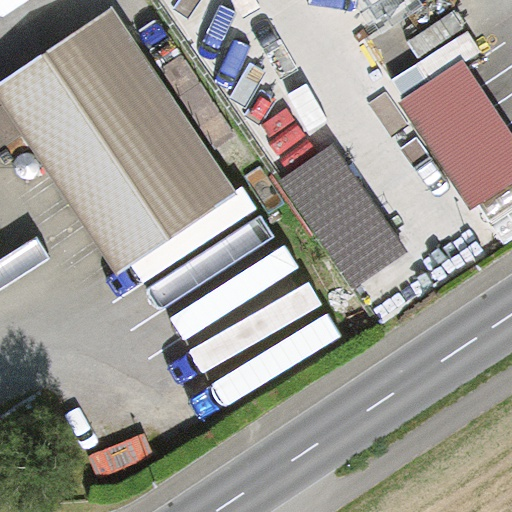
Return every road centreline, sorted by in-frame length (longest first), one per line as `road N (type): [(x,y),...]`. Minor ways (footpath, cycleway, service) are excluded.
road 1 (tertiary): [(211,511),(511,314)]
road 2 (track): [(318,511),(511,383)]
